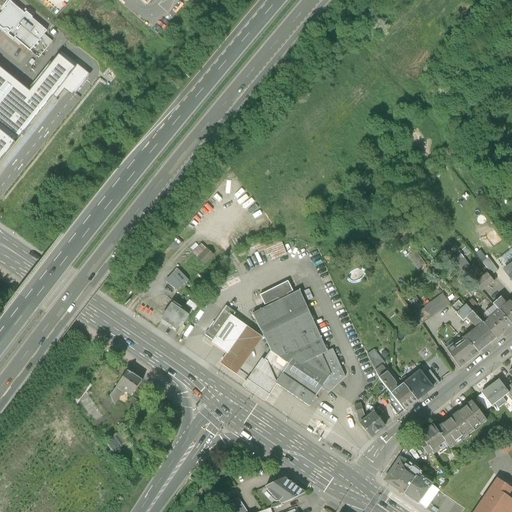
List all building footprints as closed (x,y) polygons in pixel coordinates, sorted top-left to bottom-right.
[(49,35),(7,1),(0,10),(0,32),(1,34),(11,42),(17,47),(19,44),(32,55),(49,35)] [(0,132),(4,136),(20,147),(64,93),(76,77),(84,68),(74,60),(70,65),(63,59),(57,55),(31,88),(0,63),(0,132)] [(84,83),(76,77),(64,93),(71,99),(82,108),(95,92),(84,83)] [(0,173),(20,147),(4,136),(0,132),(0,173)] [(258,239),(247,244),(250,249),(255,247),(258,252),(263,250),(266,256),(269,255),(271,261),(286,255),(279,237),(261,245),(258,239)] [(193,254),(181,266),(185,270),(196,259),(206,249),(200,244),(192,252),(193,254)] [(473,254),(466,246),(451,258),(474,284),(483,276),(474,266),(471,268),(465,260),(473,254)] [(212,256),(206,249),(196,259),(202,265),(212,256)] [(425,264),(415,251),(407,257),(417,270),(425,264)] [(177,269),(171,275),(182,287),(188,281),(177,269)] [(494,282),(486,273),(483,276),(474,284),(482,293),(494,282)] [(198,275),(190,282),(193,286),(201,278),(198,275)] [(277,299),(278,301),(288,297),(287,294),(292,292),(287,282),(260,296),(264,305),(277,299)] [(278,301),(251,316),(269,352),(263,361),(267,363),(275,383),(281,375),(315,398),(321,389),(330,375),(321,355),(327,353),(298,291),(288,297),(278,301)] [(449,305),(442,295),(415,315),(421,325),(449,305)] [(416,298),(408,303),(414,312),(422,306),(416,298)] [(493,305),(498,312),(511,327),(511,303),(510,301),(506,304),(501,298),(493,305)] [(197,305),(192,301),(186,309),(191,313),(197,305)] [(170,304),(158,322),(173,332),(177,327),(179,328),(187,316),(170,304)] [(235,313),(225,306),(205,336),(212,341),(215,343),(232,318),(235,313)] [(462,322),(466,319),(472,313),(465,306),(455,314),(462,322)] [(511,327),(498,312),(482,324),(496,341),(511,327)] [(475,330),(464,339),(478,355),(496,341),(482,324),(472,313),(466,319),(475,330)] [(262,339),(232,318),(215,343),(212,341),(209,344),(225,355),(219,365),(235,377),(262,339)] [(478,355),(464,339),(447,351),(459,370),(478,355)] [(332,350),(327,353),(321,355),(330,375),(321,389),(329,394),(345,378),(332,350)] [(374,371),(381,366),(384,363),(373,350),(367,355),(374,371)] [(262,402),(274,385),(275,383),(267,363),(263,361),(261,359),(241,388),(262,402)] [(403,413),(416,403),(402,385),(396,390),(395,388),(396,385),(381,366),(374,371),(378,380),(386,391),(403,413)] [(142,381),(128,371),(110,397),(115,405),(124,392),(131,397),(142,381)] [(430,371),(423,377),(432,388),(439,383),(430,371)] [(419,372),(402,385),(416,403),(433,390),(432,388),(423,377),(419,372)] [(281,375),(275,383),(274,385),(308,408),(315,398),(281,375)] [(505,390),(498,381),(481,394),(491,408),(494,405),(498,410),(507,403),(503,398),(508,395),(505,390)] [(91,387),(87,384),(73,402),(77,405),(91,387)] [(403,413),(386,391),(383,393),(391,404),(389,406),(398,417),(403,413)] [(491,408),(481,394),(476,398),(486,411),(491,408)] [(486,411),(476,398),(471,402),(481,415),(486,411)] [(481,415),(471,402),(436,430),(448,448),(450,450),(486,422),(481,415)] [(353,406),(358,425),(364,420),(360,404),(353,406)] [(364,420),(358,425),(370,439),(385,427),(373,413),(364,420)] [(448,448),(436,430),(433,426),(418,437),(424,444),(419,448),(427,459),(431,456),(433,458),(448,448)] [(121,447),(112,436),(105,442),(112,450),(114,448),(116,451),(121,447)] [(511,451),(511,446),(511,443),(500,449),(503,455),(507,453),(511,451)] [(398,459),(420,473),(421,471),(405,449),(398,459)] [(420,473),(398,459),(382,482),(403,497),(420,473)] [(433,482),(420,473),(403,497),(403,498),(416,507),(417,505),(430,486),(433,482)] [(284,479),(264,488),(280,504),(304,493),(284,479)] [(511,492),(511,490),(496,479),(473,511),(511,511),(511,500),(508,498),(511,492)] [(430,486),(417,505),(424,509),(437,491),(430,486)] [(226,503),(232,511),(247,511),(239,499),(226,503)]
